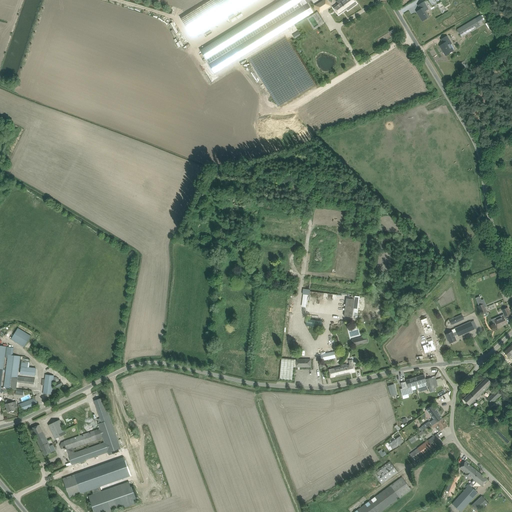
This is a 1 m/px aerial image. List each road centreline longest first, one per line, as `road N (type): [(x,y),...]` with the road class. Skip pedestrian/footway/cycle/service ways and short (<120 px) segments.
road 1 (unclassified): [(0,426),(148,362),(309,386),(441,364)]
road 2 (unclassified): [(511,281),(491,228),(473,138),(387,0)]
